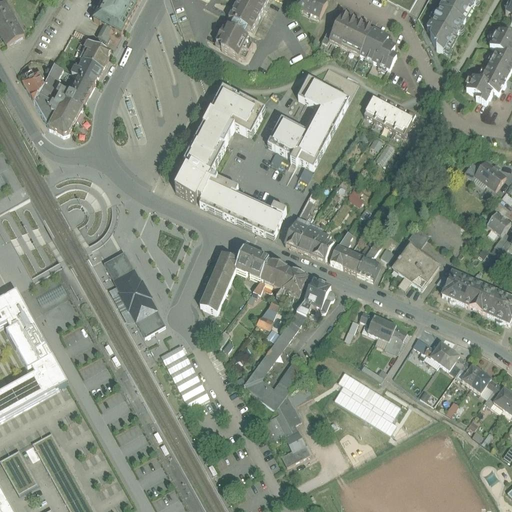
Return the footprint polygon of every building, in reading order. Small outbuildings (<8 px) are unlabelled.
[(140,2),(137,0),(104,0),(93,23),(104,29),(100,36),(106,39),(107,38),(111,32),(122,38),(140,2)] [(240,0),(230,21),(229,21),(229,22),(230,22),(235,24),(248,31),(252,33),(252,34),(253,34),(253,32),(270,0),(240,0)] [(328,6),(316,0),(301,0),(297,10),(320,21),(328,6)] [(389,0),(388,2),(388,1),(387,2),(397,8),(397,7),(410,14),(417,0),(429,0),(418,21),(424,31),(427,33),(430,27),(431,28),(440,12),(446,0),(389,0)] [(446,0),(440,12),(466,26),(466,25),(463,24),(469,13),(472,14),(479,0),(446,0)] [(24,39),(6,6),(0,8),(0,36),(7,49),(24,39)] [(466,26),(440,12),(431,28),(430,27),(427,33),(433,36),(430,41),(435,50),(438,52),(437,54),(444,58),(445,55),(448,57),(466,26)] [(373,34),(342,19),(330,44),(360,59),(373,34)] [(248,31),(235,24),(231,32),(230,31),(226,33),(224,32),(217,46),(223,50),(222,53),(238,61),(240,58),(246,61),(253,47),(251,46),(250,41),(244,39),(248,31)] [(330,30),(322,46),(327,48),(335,32),(330,30)] [(389,40),(373,33),(373,34),(360,59),(390,74),(397,59),(394,58),(397,52),(394,58),(392,57),(395,50),(388,46),(387,44),(389,40)] [(506,38),(498,34),(496,39),(493,38),(490,44),(492,45),(490,50),(497,54),(494,61),(491,60),(488,65),(491,66),(488,71),(508,81),(511,73),(511,61),(511,58),(511,41),(511,40),(511,38),(507,36),(506,38)] [(111,57),(89,46),(87,50),(81,47),(78,52),(84,55),(80,62),(103,73),(111,57)] [(103,73),(80,62),(72,78),(80,82),(94,89),(103,73)] [(71,98),(70,101),(67,106),(59,102),(56,107),(53,106),(47,103),(50,98),(55,90),(64,73),(55,69),(49,80),(44,89),(41,94),(35,106),(35,107),(49,131),(48,131),(49,133),(50,133),(62,139),(62,140),(63,140),(64,140),(68,138),(69,138),(69,137),(95,90),(94,89),(80,82),(71,98)] [(508,81),(488,71),(486,75),(484,74),(481,80),(483,81),(481,85),(473,81),(471,85),(470,84),(467,90),(469,90),(467,94),(478,100),(476,102),(486,108),(489,102),(490,102),(494,96),(499,98),(502,92),(504,93),(506,88),(505,87),(508,81)] [(71,98),(80,82),(72,78),(64,73),(55,90),(60,93),(71,98)] [(38,78),(23,86),(30,98),(34,106),(35,106),(41,94),(44,89),(41,83),(43,82),(40,77),(38,78)] [(336,99),(323,92),(323,91),(309,83),(298,103),(318,114),(306,136),(282,123),(268,150),(292,163),(291,166),(297,169),(299,166),(314,174),(350,105),(337,98),(336,99)] [(71,98),(60,93),(53,106),(56,107),(59,102),(67,106),(70,101),(71,98)] [(223,93),(184,167),(192,171),(190,174),(187,173),(176,194),(196,205),(198,201),(202,203),(200,209),(274,243),(283,224),(281,223),(282,220),(284,221),(287,215),(274,209),(272,214),(237,198),(239,193),(211,180),(226,151),(225,151),(235,132),(252,141),(265,115),(240,102),(239,103),(237,102),(238,100),(223,93)] [(387,102),(381,99),(377,106),(383,109),(387,102)] [(373,104),(365,120),(375,125),(383,109),(377,106),(373,104)] [(396,108),(391,104),(387,111),(393,114),(396,108)] [(383,109),(375,125),(384,130),(393,114),(387,111),(383,109)] [(406,113),(400,110),(397,116),(402,119),(403,119),(406,113)] [(393,114),(384,130),(394,135),(402,119),(397,116),(393,114)] [(410,115),(406,121),(412,124),(416,118),(410,115)] [(403,119),(402,119),(394,135),(404,141),(413,125),(412,124),(406,121),(403,119)] [(369,149),(378,154),(383,144),(374,139),(369,149)] [(376,163),(384,168),(396,151),(387,146),(376,163)] [(493,171),(486,165),(480,173),(473,168),(465,178),(472,184),(475,180),(495,195),(506,181),(498,175),(500,172),(495,169),(493,171)] [(510,206),(511,203),(511,201),(506,197),(503,201),(510,206)] [(309,204),(300,221),(304,223),(313,206),(309,204)] [(369,218),(364,215),(360,220),(365,223),(369,218)] [(511,228),(497,217),(487,230),(502,240),(505,236),(511,228)] [(309,232),(296,227),(293,233),(294,233),(286,248),(298,253),(309,232)] [(428,240),(417,231),(406,247),(410,249),(418,255),(428,240)] [(309,232),(298,253),(311,259),(321,238),(309,232)] [(348,236),(338,251),(343,253),(345,251),(346,252),(347,251),(351,247),(350,244),(353,239),(348,236)] [(499,254),(510,239),(505,236),(502,240),(495,250),(499,254)] [(336,244),(321,238),(311,259),(325,265),(336,244)] [(511,240),(510,239),(499,254),(504,257),(511,248),(511,246),(511,240)] [(383,248),(378,244),(374,250),(379,253),(383,248)] [(418,255),(410,249),(408,252),(409,253),(401,263),(400,263),(398,265),(399,266),(394,273),(405,281),(403,284),(409,289),(411,286),(422,294),(439,271),(418,255)] [(374,250),(364,262),(368,264),(373,262),(379,253),(374,250)] [(343,253),(338,251),(330,267),(343,272),(350,257),(343,253)] [(395,257),(386,252),(380,261),(389,266),(395,257)] [(269,264),(244,254),(239,265),(235,274),(236,274),(260,284),(269,264)] [(141,286),(134,275),(124,257),(105,268),(115,285),(114,286),(121,298),(120,298),(129,315),(130,314),(145,341),(165,330),(150,303),(152,302),(143,286),(141,286)] [(364,262),(350,257),(343,272),(357,278),(364,262)] [(239,265),(223,258),(200,311),(217,318),(236,274),(235,274),(239,265)] [(368,264),(364,262),(357,278),(373,285),(380,270),(368,264)] [(290,274),(269,264),(260,284),(261,285),(265,286),(282,294),(290,274)] [(308,281),(290,274),(282,294),(274,304),(280,307),(285,295),(287,296),(288,297),(288,298),(289,299),(290,300),(291,300),(292,300),(299,302),(308,281)] [(475,286),(453,276),(449,284),(448,284),(445,290),(446,291),(442,299),(448,302),(450,305),(453,306),(456,305),(465,309),(475,286)] [(331,291),(314,284),(305,305),(298,315),(307,320),(312,309),(322,313),(322,314),(322,315),(323,315),(323,316),(324,316),(325,316),(326,315),(330,304),(334,303),(335,300),(333,297),(329,295),(331,291)] [(261,285),(253,295),(260,298),(265,286),(261,285)] [(497,296),(475,286),(465,309),(487,319),(497,296)] [(0,304),(0,425),(66,389),(68,388),(17,295),(0,304)] [(511,302),(497,296),(487,319),(495,323),(496,325),(497,325),(500,327),(503,326),(509,329),(511,322),(511,302)] [(274,304),(257,328),(269,333),(270,333),(273,326),(273,325),(277,315),(278,314),(281,308),(280,307),(274,304)] [(307,320),(298,315),(291,324),(300,330),(307,320)] [(385,325),(375,320),(375,321),(363,316),(360,324),(368,327),(367,330),(370,331),(368,337),(378,341),(385,325)] [(291,324),(243,391),(276,415),(288,397),(306,373),(297,367),(282,387),(280,385),(275,393),(261,383),(300,330),(291,324)] [(358,327),(353,324),(348,335),(354,337),(358,327)] [(396,329),(385,325),(378,341),(378,342),(389,346),(396,330),(396,329)] [(408,337),(396,330),(389,346),(386,354),(397,358),(402,344),(403,345),(408,337)] [(229,338),(224,334),(216,345),(221,349),(229,338)] [(227,343),(222,351),(227,355),(233,346),(227,343)] [(451,354),(441,347),(436,354),(429,350),(424,357),(431,361),(431,362),(440,368),(451,354)] [(186,412),(208,401),(180,348),(158,359),(186,412)] [(451,354),(440,368),(450,375),(453,370),(460,361),(460,360),(451,354)] [(466,365),(460,361),(453,370),(456,372),(457,370),(461,372),(466,365)] [(466,365),(461,372),(465,375),(463,377),(466,379),(472,370),(466,365)] [(378,379),(364,370),(362,374),(380,386),(387,377),(381,373),(378,379)] [(482,376),(473,370),(466,379),(462,384),(472,391),(482,376)] [(336,401),(334,404),(390,439),(397,429),(392,426),(393,424),(401,411),(381,399),(345,376),(338,386),(344,390),(342,392),(336,401)] [(491,383),(482,376),(472,391),(481,397),(485,392),(491,383)] [(491,383),(485,392),(488,394),(489,393),(492,395),(497,388),(491,383)] [(306,386),(288,397),(295,409),(313,400),(306,386)] [(504,393),(497,388),(492,395),(496,398),(495,400),(497,402),(504,393)] [(497,402),(494,407),(503,413),(511,401),(511,397),(504,392),(497,402)] [(276,415),(269,423),(270,424),(262,429),(273,450),(282,446),(281,444),(285,441),(298,434),(295,428),(303,424),(295,409),(288,397),(276,415)] [(511,401),(503,413),(511,419),(511,401)] [(449,419),(457,408),(452,404),(444,416),(449,419)] [(298,434),(285,441),(292,454),(293,455),(305,449),(298,434)] [(158,436),(154,438),(159,447),(163,445),(158,436)] [(93,511),(53,440),(33,450),(68,511),(93,511)] [(502,460),(510,465),(511,460),(511,446),(510,446),(502,460)] [(165,448),(161,451),(165,459),(169,457),(165,448)] [(305,449),(293,455),(292,454),(281,460),(287,470),(310,458),(305,449)] [(20,458),(1,468),(19,501),(39,491),(20,458)] [(3,497),(0,491),(0,511),(12,511),(4,496),(3,497)]
